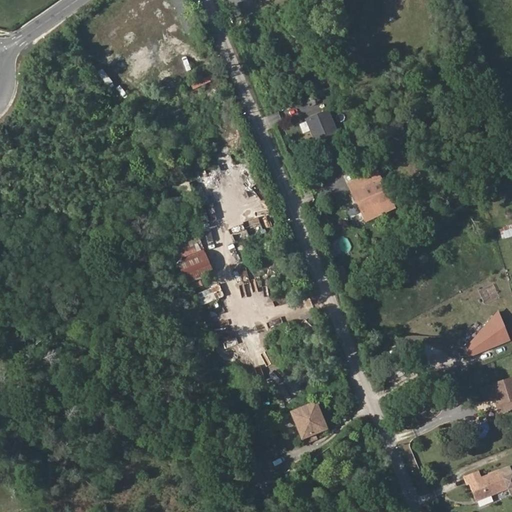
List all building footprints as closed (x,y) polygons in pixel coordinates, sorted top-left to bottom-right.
[(187,0),(172,0),(186,31),(198,26),(187,0)] [(142,52),(147,49),(141,36),(135,39),(142,52)] [(127,76),(151,61),(147,54),(123,69),(127,76)] [(169,75),(175,72),(170,61),(164,63),(169,75)] [(327,110),(307,118),(317,143),(338,134),(327,110)] [(375,171),(347,184),(357,202),(365,219),(392,205),(375,171)] [(183,194),(161,202),(164,210),(194,198),(188,181),(179,184),(183,194)] [(502,239),(511,235),(511,223),(498,228),(502,239)] [(197,232),(169,242),(184,284),(213,274),(197,232)] [(202,283),(192,285),(198,305),(223,298),(220,284),(203,289),(202,283)] [(511,377),(490,385),(491,386),(481,389),(485,400),(494,397),(497,404),(500,403),(504,413),(511,410),(511,413),(511,412),(511,377)] [(315,400),(291,410),(302,436),(325,426),(315,400)] [(468,479),(475,496),(507,483),(510,490),(511,488),(511,467),(510,462),(481,473),(468,478),(468,479)] [(261,492),(274,486),(264,464),(251,469),(261,492)] [(478,467),(464,472),(467,479),(468,479),(468,478),(481,473),(478,467)]
